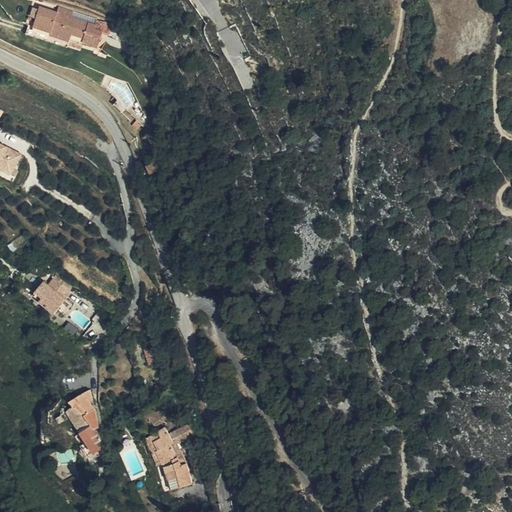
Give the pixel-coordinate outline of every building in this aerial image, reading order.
[(112,25),(96,20),(94,24),(57,12),(39,6),(33,26),(29,25),(26,34),(67,47),(68,44),(71,34),(84,37),(82,42),(96,46),(102,31),(109,33),(112,25)] [(94,24),(96,20),(59,7),(57,12),(94,24)] [(80,48),(82,42),(84,37),(71,34),(68,44),(80,48)] [(137,129),(141,125),(136,121),(133,125),(137,129)] [(0,164),(12,171),(21,155),(0,143),(0,164)] [(155,162),(147,165),(151,173),(158,170),(155,162)] [(0,167),(11,174),(12,171),(0,164),(0,167)] [(68,284),(58,276),(50,285),(44,281),(37,292),(44,297),(41,301),(57,313),(60,308),(63,310),(65,307),(57,302),(68,284)] [(66,297),(73,287),(70,286),(68,284),(57,302),(65,307),(66,305),(70,308),(74,303),(66,297)] [(44,297),(37,292),(34,296),(41,301),(44,297)] [(152,346),(145,349),(149,365),(157,363),(152,346)] [(85,414),(95,407),(88,397),(93,396),(91,389),(86,391),(70,401),(73,405),(67,410),(75,421),(85,414)] [(92,424),(81,432),(88,442),(95,452),(102,449),(102,438),(97,428),(100,426),(98,421),(95,407),(85,414),(92,424)] [(66,419),(62,413),(57,416),(61,422),(66,419)] [(85,414),(75,421),(81,432),(92,424),(85,414)] [(188,424),(184,426),(189,437),(194,435),(188,424)] [(184,426),(170,433),(174,441),(175,441),(177,444),(189,437),(184,426)] [(165,427),(157,431),(161,438),(155,442),(159,449),(157,450),(163,464),(165,463),(172,488),(193,483),(186,462),(184,458),(182,459),(177,451),(180,450),(177,444),(175,441),(174,441),(170,433),(165,427)] [(161,438),(157,431),(145,438),(158,466),(163,464),(157,450),(159,449),(155,442),(161,438)] [(95,452),(88,442),(82,446),(88,455),(95,452)]
